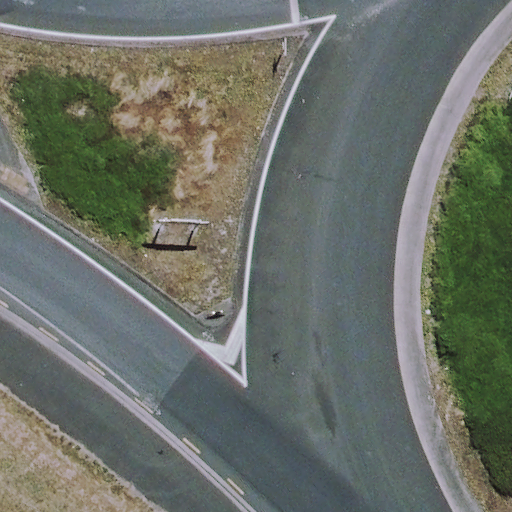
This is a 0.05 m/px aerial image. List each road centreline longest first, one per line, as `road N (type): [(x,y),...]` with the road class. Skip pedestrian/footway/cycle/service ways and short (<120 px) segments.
road 1 (primary): [(381,511),(340,369),(351,202),(419,49),(467,0)]
road 2 (primary): [(362,511),(0,248)]
